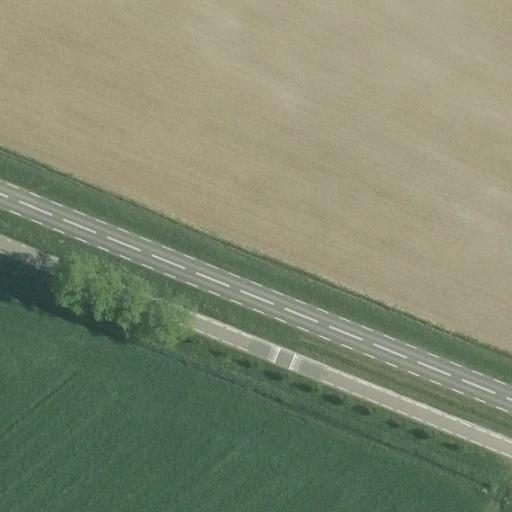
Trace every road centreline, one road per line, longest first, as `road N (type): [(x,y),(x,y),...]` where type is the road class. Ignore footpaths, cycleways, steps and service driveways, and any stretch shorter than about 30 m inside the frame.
road 1 (secondary): [(511,402),(0,195)]
road 2 (unclassified): [(511,450),(0,243)]
